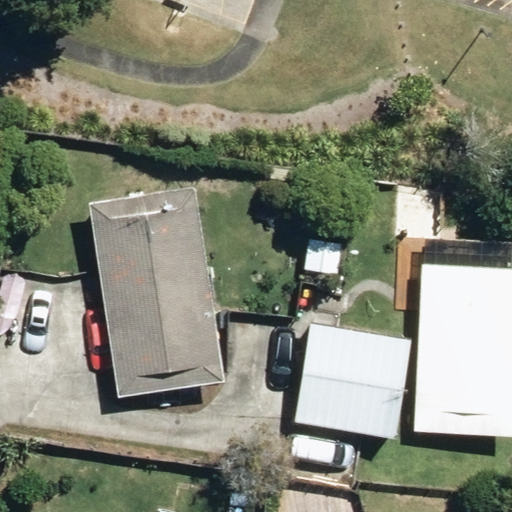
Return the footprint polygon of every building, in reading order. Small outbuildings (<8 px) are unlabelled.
[(0,218),(13,127),(0,125),(0,218)] [(89,206),(118,399),(224,383),(195,190),(89,206)] [(322,234),(345,235),(346,210),(323,210),(322,234)] [(416,432),(511,434),(511,270),(422,266),(416,432)] [(296,421),(396,434),(409,338),(309,325),(296,421)] [(233,449),(266,448),(266,425),(233,424),(233,449)]
